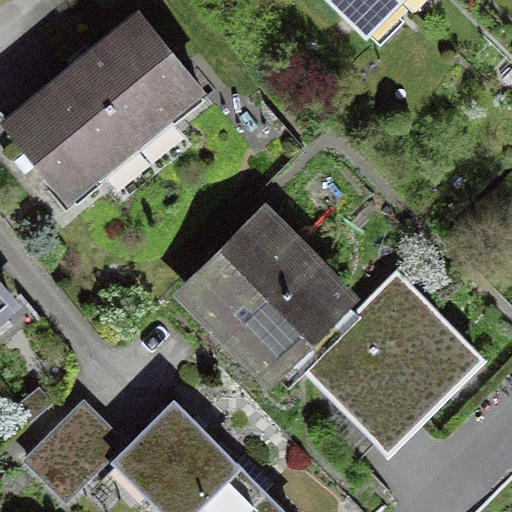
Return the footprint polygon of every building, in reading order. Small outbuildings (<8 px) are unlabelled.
[(391,0),(315,0),(362,46),(400,8),(391,0)] [(391,0),(400,8),(408,0),(391,0)] [(204,95),(134,14),(0,128),(0,139),(64,214),(204,95)] [(266,209),(168,302),(263,402),(361,308),(266,209)] [(404,285),(311,371),(388,453),(481,367),(404,285)] [(0,289),(0,331),(21,313),(0,289)] [(118,442),(81,407),(29,464),(67,498),(118,442)] [(187,511),(232,468),(173,407),(110,469),(152,511),(187,511)] [(276,511),(232,468),(187,511),(276,511)]
